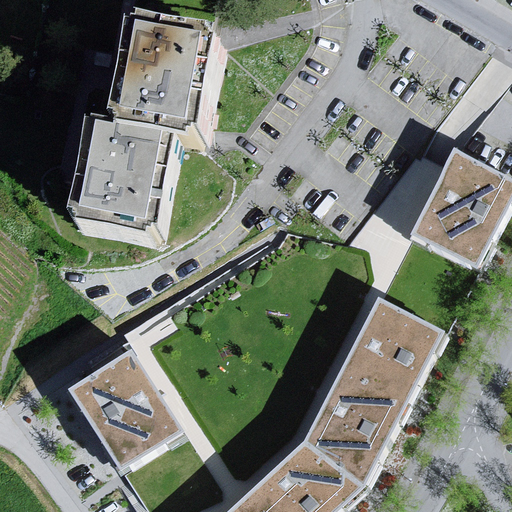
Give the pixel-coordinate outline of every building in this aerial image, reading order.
[(228,55),(130,31),(107,133),(178,148),(206,155),(228,55)] [(178,148),(107,133),(91,130),(70,231),(161,249),(178,148)] [(511,253),(511,177),(469,158),(422,262),(494,294),(511,253)] [(382,314),(346,389),(415,420),(451,349),(382,314)] [(190,447),(135,361),(72,400),(127,486),(129,485),(190,447)] [(334,419),(318,462),(369,511),(372,511),(415,420),(346,389),(334,419)] [(369,511),(318,462),(257,511),(369,511)]
